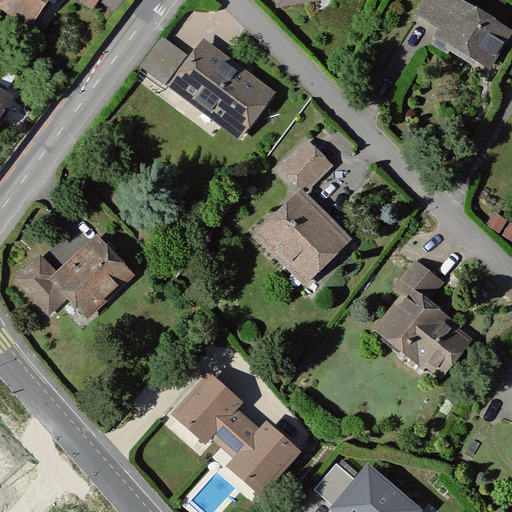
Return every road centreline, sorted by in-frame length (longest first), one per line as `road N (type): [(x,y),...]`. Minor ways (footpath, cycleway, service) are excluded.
road 1 (residential): [(511,273),(236,0)]
road 2 (tertiary): [(0,212),(159,0)]
road 3 (tertiary): [(145,511),(0,344)]
